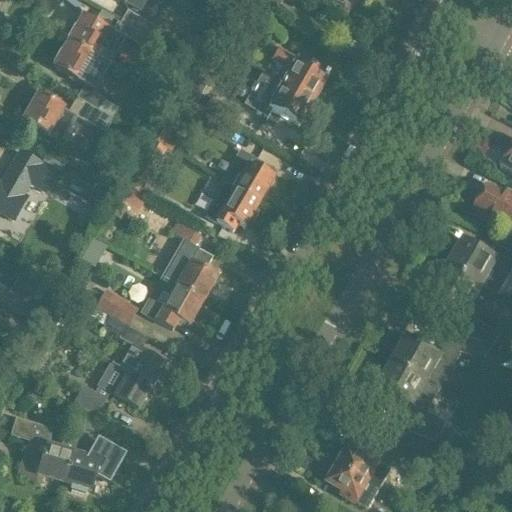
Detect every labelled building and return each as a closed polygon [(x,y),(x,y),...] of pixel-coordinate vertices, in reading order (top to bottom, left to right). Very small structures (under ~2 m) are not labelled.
[(250,14),(257,0),(233,0),(232,3),(250,14)] [(283,0),(262,0),(278,9),(283,0)] [(150,41),(157,30),(127,13),(121,24),(150,41)] [(82,20),(67,46),(93,61),(108,69),(125,39),(145,51),(158,58),(163,49),(150,42),(150,41),(121,24),(113,37),(82,20)] [(93,61),(67,46),(53,70),(85,88),(77,101),(83,105),(98,114),(98,113),(104,103),(92,96),(108,69),(93,61)] [(314,104),(327,80),(278,52),(271,62),(285,70),(278,84),(314,104)] [(278,84),(264,75),(245,108),(268,121),(273,113),(300,128),(307,116),(310,118),(316,107),(313,105),(314,104),(278,84)] [(198,107),(179,96),(172,107),(191,118),(198,107)] [(75,119),(37,97),(23,123),(48,137),(49,137),(61,144),(75,119),(105,137),(113,122),(98,113),(98,114),(83,105),(75,119)] [(233,126),(239,116),(212,100),(206,111),(226,123),(233,126)] [(158,132),(151,144),(161,150),(168,137),(158,132)] [(161,150),(151,144),(127,190),(123,188),(121,191),(144,204),(146,200),(141,198),(166,152),(161,150)] [(511,147),(508,154),(506,155),(504,159),(504,161),(502,165),(503,166),(499,172),(511,179),(511,147)] [(221,184),(225,185),(233,190),(258,205),(272,180),(264,175),(267,171),(259,167),(260,166),(239,154),(221,184)] [(43,194),(54,176),(19,155),(2,185),(0,184),(0,215),(12,223),(26,200),(23,198),(30,187),(43,194)] [(89,196),(96,183),(65,166),(58,179),(89,196)] [(233,190),(225,185),(205,219),(232,235),(237,226),(243,230),(258,205),(233,190)] [(507,198),(487,187),(481,198),(479,199),(476,204),(477,206),(473,215),(474,218),(487,225),(490,223),(492,219),(505,225),(506,224),(511,226),(511,196),(508,195),(507,198)] [(135,221),(144,204),(121,191),(111,210),(121,215),(122,213),(135,221)] [(192,249),(198,238),(175,225),(169,235),(192,249)] [(464,242),(449,268),(482,288),(498,298),(511,273),(511,254),(503,251),(497,261),(464,242)] [(201,305),(215,280),(203,274),(211,260),(188,247),(175,270),(184,275),(176,290),(188,297),(201,305)] [(467,314),(482,288),(449,268),(434,295),(467,314)] [(19,280),(11,294),(37,309),(45,295),(19,280)] [(188,328),(201,305),(188,297),(176,290),(161,282),(142,315),(172,333),(178,323),(188,328)] [(136,313),(106,296),(97,311),(127,328),(136,313)] [(494,349),(501,337),(476,323),(466,339),(492,348),(494,349)] [(151,390),(164,367),(140,353),(146,342),(126,330),(118,342),(123,345),(111,367),(119,372),(151,390)] [(466,339),(450,333),(446,347),(482,366),(492,348),(466,339)] [(433,387),(439,376),(433,373),(441,359),(408,340),(393,365),(433,387)] [(427,397),(433,387),(393,365),(380,388),(413,407),(421,394),(427,397)] [(26,367),(21,376),(31,382),(36,372),(26,367)] [(119,372),(111,367),(98,389),(138,412),(151,390),(119,372)] [(12,413),(26,386),(14,380),(0,407),(12,413)] [(24,400),(30,403),(36,401),(39,395),(29,390),(24,400)] [(82,390),(74,404),(96,417),(104,403),(82,390)] [(82,429),(85,418),(84,418),(77,416),(75,427),(82,429)] [(85,417),(84,418),(85,418),(82,429),(81,430),(92,433),(98,425),(85,417)] [(435,446),(443,433),(418,418),(410,432),(435,446)] [(60,453),(46,449),(51,433),(16,422),(11,438),(33,444),(30,454),(26,452),(17,480),(39,486),(41,479),(64,486),(77,443),(65,440),(60,453)] [(81,430),(82,429),(75,427),(72,435),(80,437),(81,430)] [(417,451),(420,440),(393,432),(390,444),(417,451)] [(77,443),(64,486),(72,489),(71,493),(85,498),(86,493),(90,494),(95,478),(110,482),(126,456),(99,441),(86,461),(76,458),(81,444),(77,443)] [(364,459),(348,450),(338,467),(380,491),(392,471),(380,464),(366,456),(364,459)] [(368,511),(380,491),(338,467),(328,485),(344,494),(342,497),(356,505),(368,511)]
